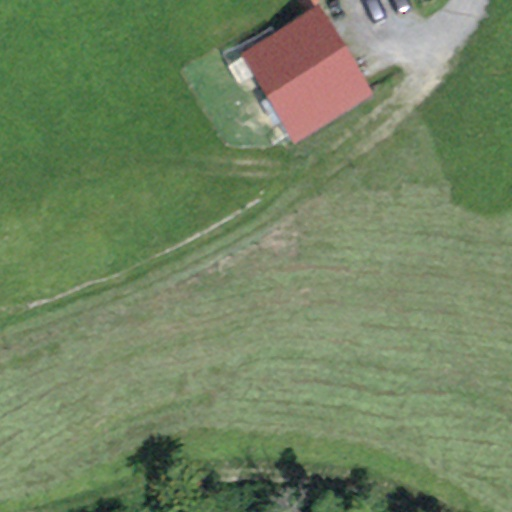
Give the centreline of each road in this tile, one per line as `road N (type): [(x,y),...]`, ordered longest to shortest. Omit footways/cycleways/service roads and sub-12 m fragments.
road 1 (track): [(0,337),(179,259),(285,192),(391,115),(443,55)]
road 2 (track): [(373,511),(232,460),(29,511)]
